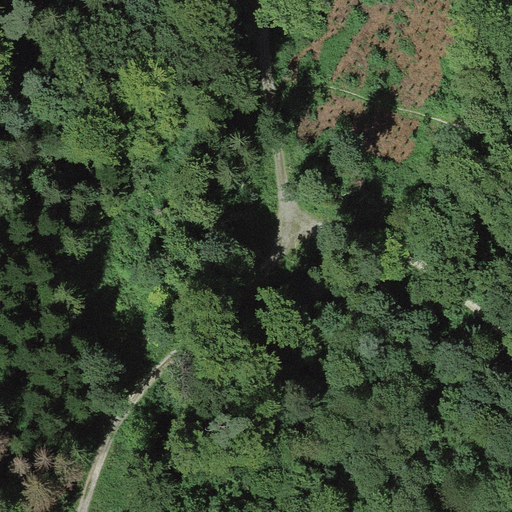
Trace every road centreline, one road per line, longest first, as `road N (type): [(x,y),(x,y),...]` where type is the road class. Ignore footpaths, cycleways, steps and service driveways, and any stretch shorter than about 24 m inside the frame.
road 1 (track): [(511,338),(392,249),(340,236),(285,238),(249,292),(130,401),(81,511)]
road 2 (track): [(264,43),(0,80)]
